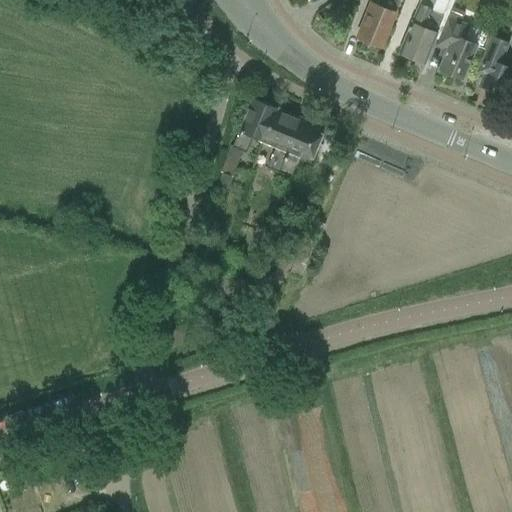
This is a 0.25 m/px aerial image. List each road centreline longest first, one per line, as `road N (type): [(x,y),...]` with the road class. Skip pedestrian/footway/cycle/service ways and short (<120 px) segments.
road 1 (unclassified): [(0,442),(393,321),(511,293)]
road 2 (secondary): [(511,165),(325,87),(270,42),(245,0)]
